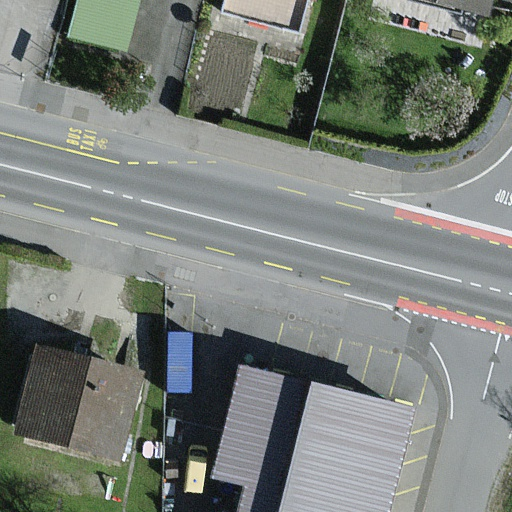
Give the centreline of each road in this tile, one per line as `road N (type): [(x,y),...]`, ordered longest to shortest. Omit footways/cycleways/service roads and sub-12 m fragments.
road 1 (primary): [(511,285),(0,159)]
road 2 (residential): [(511,301),(457,511)]
